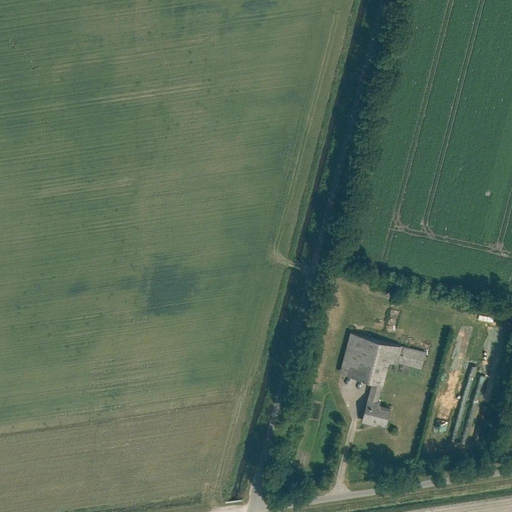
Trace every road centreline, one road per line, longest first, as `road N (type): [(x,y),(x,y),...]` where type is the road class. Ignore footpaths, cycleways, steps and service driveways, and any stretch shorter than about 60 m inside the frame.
road 1 (unclassified): [(249,507),(381,0)]
road 2 (unclassified): [(249,507),(511,469)]
